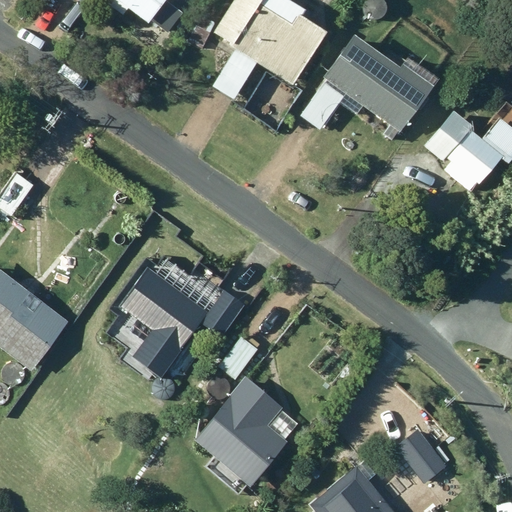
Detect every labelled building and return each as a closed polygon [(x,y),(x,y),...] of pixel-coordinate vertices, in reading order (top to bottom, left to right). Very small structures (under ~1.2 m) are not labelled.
[(148,23),(165,0),(112,0),(109,6),(123,16),(128,8),(148,23)] [(293,85),(327,32),(302,16),(305,12),(285,0),(232,0),(213,31),(230,42),(228,45),(236,50),(218,77),(240,91),(257,63),(293,85)] [(363,14),(366,17),(370,19),(374,19),(378,18),(381,16),(383,13),(385,9),(384,5),(383,1),(381,0),(363,0),(364,0),(362,3),(361,7),(361,10),(363,14)] [(325,78),(298,115),(319,131),(339,104),(356,116),(363,105),(390,125),(383,134),(391,140),(399,131),(400,132),(439,78),(406,55),(398,67),(353,34),(322,76),(325,78)] [(23,117),(42,129),(51,115),(31,102),(23,117)] [(453,110),(424,146),(443,161),(446,158),(452,162),(445,171),(470,191),(477,182),(480,185),(501,158),(508,164),(511,158),(511,128),(498,117),(480,139),(468,130),(472,126),(453,110)] [(12,172),(0,188),(0,208),(12,217),(33,185),(12,172)] [(160,377),(201,323),(221,338),(245,306),(224,291),(208,313),(146,268),(119,305),(152,330),(132,357),(160,377)] [(0,346),(30,369),(67,321),(0,269),(0,346)] [(257,351),(241,338),(219,368),(235,380),(257,351)] [(246,377),(193,440),(251,488),(289,442),(267,424),(281,407),(246,377)] [(206,395),(208,398),(212,400),(216,401),(220,400),(223,397),(226,394),(227,390),(227,386),(225,382),(222,379),(219,377),(215,377),(211,378),(208,379),(206,382),(204,385),(204,388),(204,391),(206,395)] [(0,402),(1,403),(4,400),(7,397),(8,393),(8,389),(6,385),(3,382),(0,380),(0,402)] [(152,399),(155,402),(159,403),(163,404),(167,403),(170,401),(173,397),(174,393),(174,389),(172,386),(169,383),(166,381),(162,380),(158,381),(155,383),(153,385),(151,388),(151,391),(151,395),(152,399)] [(355,406),(332,426),(355,454),(378,434),(355,406)] [(395,445),(424,484),(446,466),(418,428),(395,445)] [(313,511),(394,511),(368,480),(378,472),(366,457),(356,465),(308,506),(313,511)]
